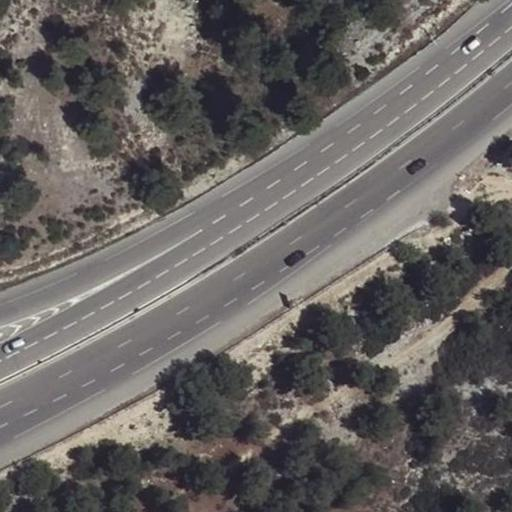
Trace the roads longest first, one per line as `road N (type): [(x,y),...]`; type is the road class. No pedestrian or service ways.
road 1 (trunk): [(427,98),(228,234),(0,361)]
road 2 (trunk): [(427,98),(131,259),(0,315)]
road 3 (trunk): [(0,435),(122,369),(313,231)]
road 4 (trunk): [(0,408),(313,231)]
road 5 (trunk): [(313,231),(511,81)]
